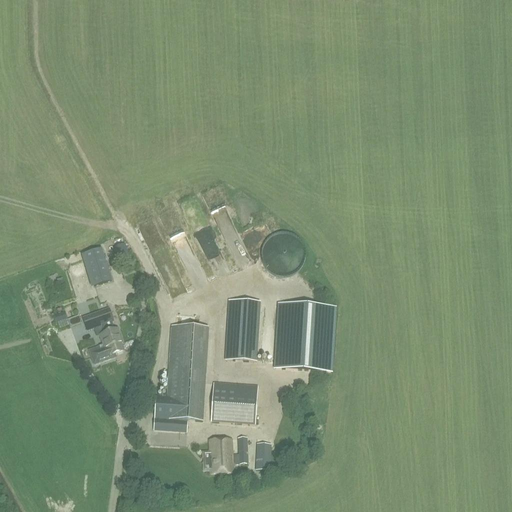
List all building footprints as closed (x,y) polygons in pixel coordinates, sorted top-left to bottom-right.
[(228,242),(233,253),(247,247),(242,236),(228,242)] [(190,241),(181,245),(188,262),(197,258),(190,241)] [(111,280),(103,254),(85,260),(93,285),(111,280)] [(287,261),(271,261),(271,273),(288,272),(287,261)] [(204,291),(211,290),(210,282),(203,283),(204,291)] [(260,304),(229,302),(226,361),(257,362),(260,304)] [(331,374),(335,309),(280,306),(276,371),(331,374)] [(67,318),(65,312),(54,315),(56,322),(67,318)] [(96,329),(99,337),(112,333),(109,325),(113,323),(110,314),(102,316),(101,314),(84,320),(88,332),(96,329)] [(79,316),(68,320),(70,327),(81,323),(79,316)] [(210,330),(202,330),(173,327),(167,399),(156,398),(153,432),(187,435),(188,422),(202,423),(204,391),(210,330)] [(123,344),(118,330),(112,333),(99,337),(95,339),(99,350),(96,351),(95,350),(89,352),(95,367),(116,359),(115,356),(124,353),(121,345),(123,344)] [(267,356),(277,356),(278,332),(268,331),(267,356)] [(212,423),(256,426),(258,388),(214,385),(212,423)] [(238,439),(239,457),(233,457),(233,442),(210,442),(210,475),(233,475),(233,466),(247,466),(247,439),(238,439)] [(257,446),(256,472),(270,472),(271,446),(257,446)]
